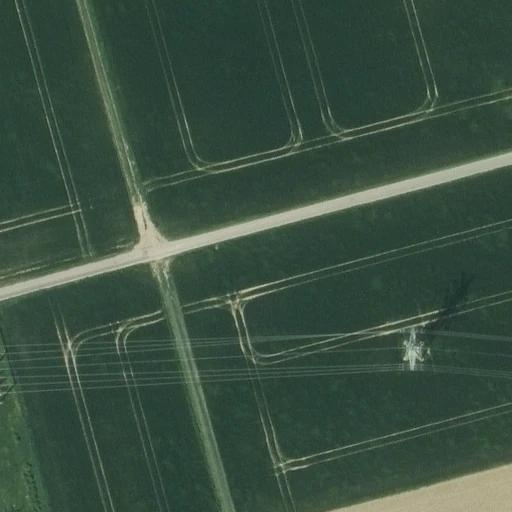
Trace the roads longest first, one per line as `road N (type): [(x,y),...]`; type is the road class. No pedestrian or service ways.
road 1 (track): [(84,0),(226,511)]
road 2 (track): [(511,159),(0,294)]
